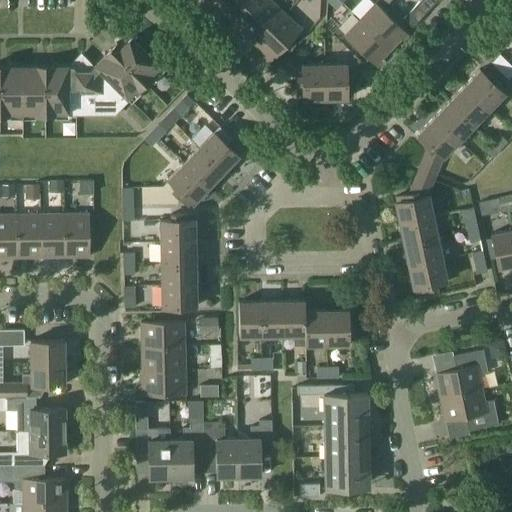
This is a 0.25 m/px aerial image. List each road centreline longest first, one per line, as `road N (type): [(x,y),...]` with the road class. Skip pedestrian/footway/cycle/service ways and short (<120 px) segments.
road 1 (residential): [(107,511),(102,316),(88,295),(0,298)]
road 2 (residential): [(408,511),(417,498),(397,394),(398,348),(410,327),(487,309),(511,313)]
road 3 (residential): [(326,197),(343,199),(357,213),(365,258),(253,262),(253,219),(274,197)]
road 4 (residential): [(132,0),(163,18),(299,146),(325,155)]
road 5 (residential): [(325,155),(347,149),(490,0)]
